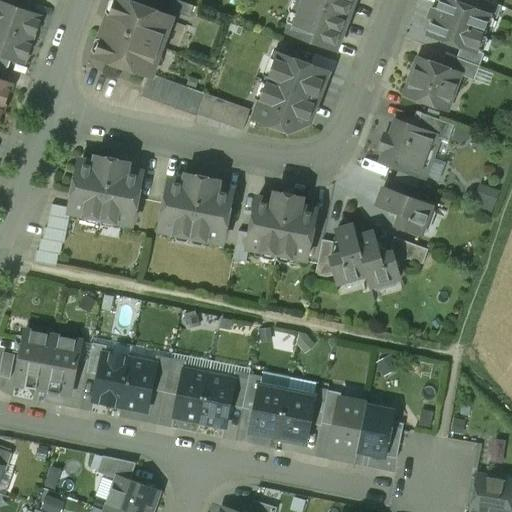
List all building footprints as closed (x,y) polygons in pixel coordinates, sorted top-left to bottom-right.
[(0,0),(0,2),(27,12),(31,0),(30,0),(0,0)] [(148,74),(151,75),(170,19),(115,0),(113,0),(94,55),(148,74)] [(175,0),(170,0),(167,10),(190,18),(194,7),(175,0)] [(300,0),(288,32),(336,50),(353,0),(300,0)] [(474,9),(449,0),(439,0),(436,10),(432,8),(428,19),(432,21),(427,35),(461,47),(476,52),(476,51),(489,16),(490,15),(474,9)] [(490,15),(489,16),(497,19),(501,6),(483,0),(477,0),(474,9),(490,15)] [(0,28),(32,40),(34,34),(36,35),(40,23),(38,22),(40,17),(27,12),(0,2),(0,28)] [(29,46),(32,40),(0,28),(0,55),(10,59),(23,64),(25,58),(27,59),(31,47),(29,46)] [(457,58),(479,66),(484,54),(476,51),(476,52),(461,47),(457,58)] [(445,54),(441,67),(460,74),(460,75),(474,80),(479,66),(457,58),(445,54)] [(10,59),(0,55),(0,67),(6,70),(10,59)] [(310,67),(277,55),(254,118),(277,127),(279,123),(295,129),(309,123),(332,75),(310,67)] [(310,67),(332,75),(337,63),(314,55),(310,67)] [(405,95),(447,110),(460,75),(460,74),(441,67),(418,59),(405,95)] [(197,115),(204,94),(151,75),(148,74),(140,96),(197,115)] [(0,107),(3,108),(12,85),(0,80),(0,107)] [(204,94),(197,115),(242,131),(250,109),(204,94)] [(404,118),(402,123),(440,137),(440,138),(448,142),(454,125),(417,112),(413,121),(404,118)] [(402,123),(395,121),(389,137),(385,136),(380,150),(384,151),(380,162),(425,179),(440,138),(440,137),(402,123)] [(94,163),(81,160),(78,178),(73,181),(70,195),(73,199),(71,209),(71,213),(129,224),(132,211),(137,208),(140,194),(136,190),(140,172),(127,169),(128,163),(95,157),(94,163)] [(185,181),(172,178),(168,196),(163,198),(160,214),(164,217),(161,231),(220,243),(223,229),(227,227),(230,212),(227,207),(230,190),(217,188),(218,182),(186,175),(185,181)] [(391,179),(387,190),(416,201),(420,189),(391,179)] [(499,191),(479,184),(472,208),(492,214),(499,191)] [(398,227),(422,235),(432,207),(416,201),(387,190),(383,189),(377,205),(390,210),(398,227)] [(273,201),(257,198),(250,234),(247,249),(249,249),(306,260),(316,209),(301,206),(302,198),(275,193),(273,201)] [(71,209),(52,205),(47,229),(45,228),(43,240),(41,240),(39,251),(37,251),(34,263),(56,267),(59,255),(60,256),(62,243),(64,244),(71,213),(71,209)] [(338,284),(366,276),(367,276),(356,237),(357,237),(354,225),(336,230),(339,241),(334,242),(331,258),(336,275),(338,284)] [(247,249),(250,234),(238,231),(233,260),(246,262),(249,249),(247,249)] [(373,232),(357,237),(356,237),(367,276),(366,276),(369,287),(399,279),(395,263),(393,255),(389,253),(376,246),(373,232)] [(394,238),(389,253),(393,255),(395,263),(408,259),(423,265),(428,250),(394,238)] [(331,258),(334,242),(322,240),(315,275),(327,277),(336,275),(331,258)] [(84,296),(78,307),(91,314),(96,302),(84,296)] [(184,315),(187,330),(199,327),(196,312),(184,315)] [(221,319),(220,327),(230,329),(232,321),(221,319)] [(271,329),(260,330),(261,342),(272,341),(271,329)] [(15,386),(42,391),(53,336),(26,331),(15,386)] [(297,344),(306,354),(315,347),(306,334),(299,333),(297,344)] [(81,342),(53,336),(42,391),(70,397),(81,342)] [(87,373),(99,376),(103,354),(105,355),(106,346),(92,343),(87,373)] [(3,353),(0,366),(0,377),(10,379),(15,356),(3,353)] [(94,401),(121,407),(130,360),(105,355),(103,354),(99,376),(94,401)] [(390,356),(376,364),(384,378),(398,370),(390,356)] [(164,393),(171,359),(156,357),(155,365),(156,365),(151,390),(164,393)] [(164,393),(178,396),(183,370),(185,371),(186,362),(171,359),(164,393)] [(155,365),(130,360),(121,407),(146,412),(151,390),(156,365),(155,365)] [(174,417),(199,422),(209,375),(185,371),(183,370),(178,396),(174,417)] [(243,409),(250,375),(235,372),(233,380),(234,380),(229,406),(243,409)] [(233,380),(209,375),(199,422),(225,428),(229,406),(234,380),(233,380)] [(255,411),(260,385),(261,378),(250,375),(243,409),(255,411)] [(250,432),(278,438),(287,391),(260,385),(255,411),(250,432)] [(321,424),(328,391),(316,388),(314,396),(315,396),(309,424),(321,426),(321,424)] [(314,396),(287,391),(278,438),(305,443),(309,424),(315,396),(314,396)] [(321,424),(333,427),(339,398),(340,399),(341,393),(328,391),(321,424)] [(340,399),(339,398),(333,427),(329,449),(356,454),(357,451),(366,406),(366,404),(340,399)] [(393,412),(366,406),(357,451),(371,454),(372,457),(380,458),(384,457),(391,422),(393,412)] [(454,419),(451,432),(463,435),(466,421),(454,419)] [(391,422),(384,457),(396,459),(403,424),(391,422)] [(0,449),(0,466),(2,468),(2,469),(6,471),(12,454),(0,449)] [(117,476),(128,480),(134,463),(102,457),(97,471),(116,478),(117,476)] [(105,511),(108,511),(152,511),(160,491),(128,480),(117,476),(116,478),(105,511)] [(511,511),(511,507),(511,481),(476,476),(470,511),(472,511),(511,511)] [(249,511),(275,511),(277,508),(253,501),(249,511)]
